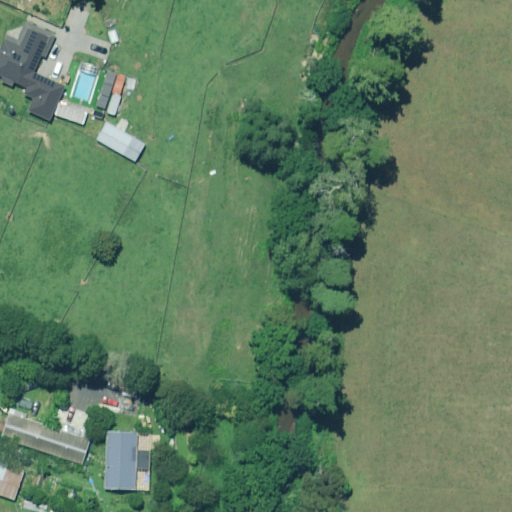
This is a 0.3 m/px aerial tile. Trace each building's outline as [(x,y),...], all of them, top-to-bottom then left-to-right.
[(0,43),(0,76),(2,78),(1,82),(11,86),(13,82),(28,88),(41,56),(1,40),(0,43)] [(30,98),(41,103),(38,111),(51,117),(62,91),(54,87),(37,81),(30,98)] [(88,114),(60,104),(57,116),(85,125),(88,114)] [(146,145),(107,123),(97,141),(136,162),(146,145)] [(11,410),(10,414),(2,439),(82,465),(90,441),(22,418),(23,414),(11,410)] [(138,433),(108,431),(105,489),(135,491),(138,433)] [(13,465),(0,461),(0,481),(8,483),(13,465)]
